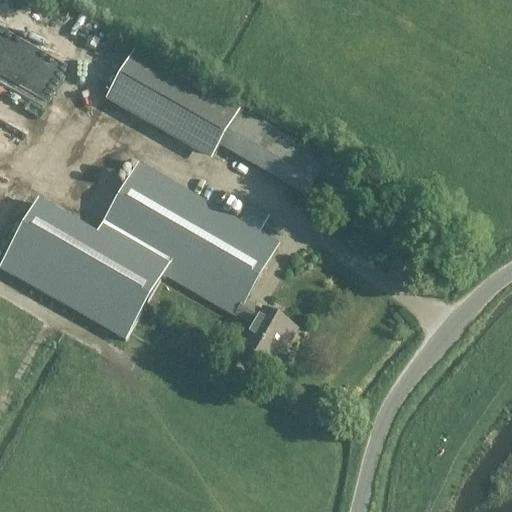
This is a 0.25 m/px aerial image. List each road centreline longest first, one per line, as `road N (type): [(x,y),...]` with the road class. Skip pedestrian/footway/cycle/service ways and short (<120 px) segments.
road 1 (unclassified): [(358,511),(394,401),(465,313),(511,271)]
road 2 (track): [(53,318),(130,361),(235,511)]
road 3 (track): [(140,146),(97,167),(27,182),(0,170)]
